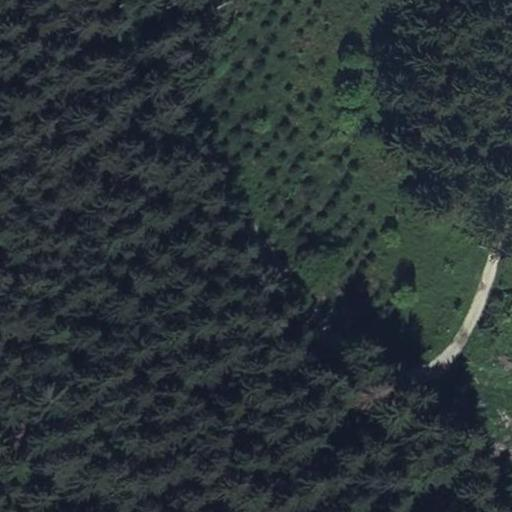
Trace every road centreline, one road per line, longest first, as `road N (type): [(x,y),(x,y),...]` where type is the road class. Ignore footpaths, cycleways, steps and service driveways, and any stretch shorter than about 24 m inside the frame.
road 1 (track): [(511,180),(489,283),(459,349),(422,372),(379,369),(337,350),(216,189),(92,0)]
road 2 (track): [(384,511),(236,262),(211,196),(216,189)]
